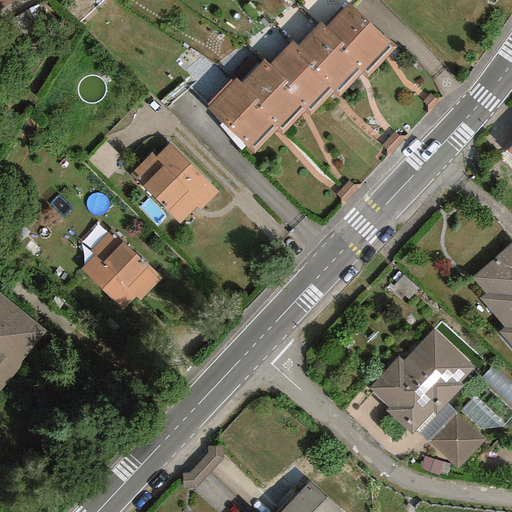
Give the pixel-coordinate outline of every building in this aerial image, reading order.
[(0,0),(0,8),(16,0),(0,0)] [(346,3),(206,116),(244,163),(384,50),(346,3)] [(94,154),(108,169),(123,156),(108,140),(94,154)] [(511,143),(502,154),(511,163),(511,143)] [(161,145),(126,181),(178,232),(214,196),(161,145)] [(111,240),(78,275),(120,316),(133,302),(139,307),(159,287),(111,240)] [(511,252),(509,249),(461,290),(511,349),(511,252)] [(0,298),(0,399),(50,345),(0,298)] [(476,375),(425,331),(364,400),(451,476),(480,443),(443,411),(476,375)] [(341,511),(307,481),(278,511),(341,511)]
